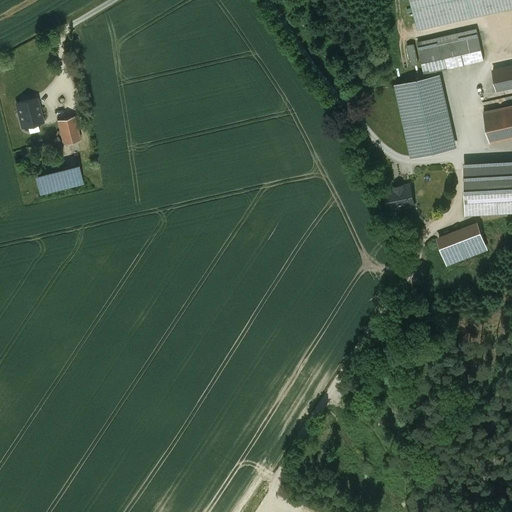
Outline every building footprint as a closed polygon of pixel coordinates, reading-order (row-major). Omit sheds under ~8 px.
[(412,0),(416,17),(490,0),(412,0)] [(511,0),(490,0),(416,17),(419,29),(511,7),(511,0)] [(477,30),(418,43),(419,51),(479,38),(477,30)] [(479,38),(419,51),(424,73),(425,73),(427,78),(437,76),(435,71),(484,60),(479,38)] [(411,64),(418,63),(416,43),(409,43),(411,64)] [(511,65),(507,67),(506,61),(499,62),(500,68),(493,70),(497,90),(511,86),(511,65)] [(427,78),(413,82),(429,153),(453,148),(438,76),(437,76),(427,78)] [(429,153),(413,82),(398,85),(414,156),(429,153)] [(37,97),(16,102),(20,118),(13,120),(15,128),(43,121),(37,97)] [(511,106),(483,112),(490,143),(511,138),(511,106)] [(74,116),(58,120),(64,143),(80,139),(74,116)] [(78,165),(36,176),(40,192),(72,184),(71,181),(81,178),(82,181),(78,165)] [(511,167),(465,170),(466,214),(511,211),(511,167)] [(402,185),(395,187),(385,189),(388,206),(398,205),(398,208),(414,205),(409,184),(402,186),(402,185)] [(477,226),(439,240),(448,264),(486,249),(477,226)]
